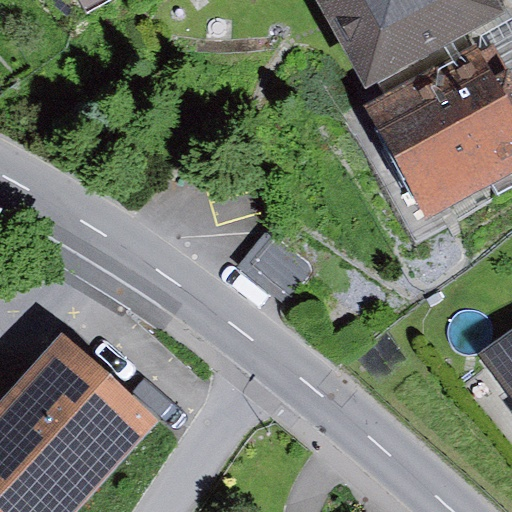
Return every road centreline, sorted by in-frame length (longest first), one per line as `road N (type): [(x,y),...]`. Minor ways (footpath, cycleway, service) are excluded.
road 1 (tertiary): [(0,174),(100,230),(279,369)]
road 2 (tertiary): [(279,369),(457,511)]
road 3 (residential): [(279,369),(173,511)]
